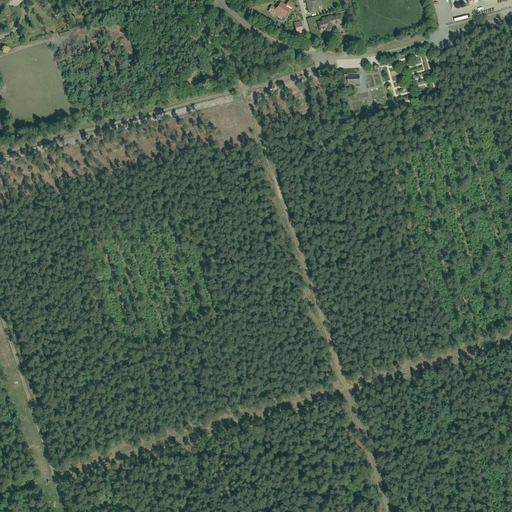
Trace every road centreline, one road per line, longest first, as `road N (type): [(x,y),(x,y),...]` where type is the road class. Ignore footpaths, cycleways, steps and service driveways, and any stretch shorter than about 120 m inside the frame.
road 1 (track): [(0,492),(511,339)]
road 2 (track): [(244,87),(392,511)]
road 3 (track): [(0,151),(244,87)]
road 4 (track): [(58,511),(0,335)]
road 5 (residential): [(376,53),(329,58),(282,45),(223,0)]
